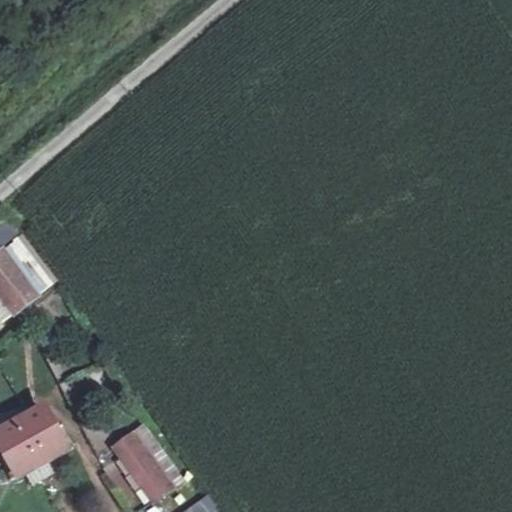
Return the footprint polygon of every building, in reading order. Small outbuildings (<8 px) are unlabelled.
[(40,294),(3,245),(0,247),(0,293),(14,313),(40,294)] [(36,335),(45,354),(59,348),(50,329),(36,335)] [(68,450),(61,433),(51,410),(0,429),(0,454),(7,474),(68,450)] [(116,442),(140,495),(159,486),(135,434),(116,442)] [(182,511),(219,511),(220,511),(208,494),(182,511)]
